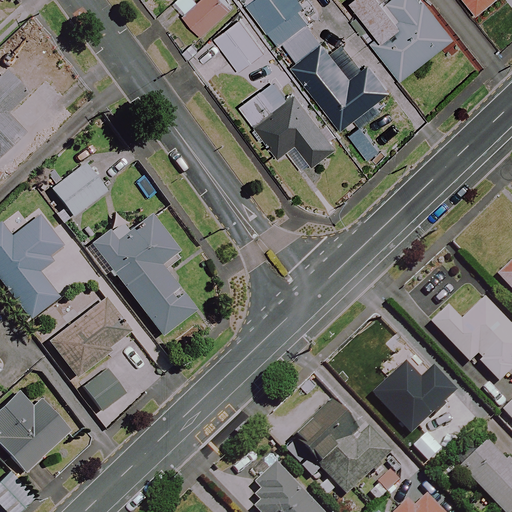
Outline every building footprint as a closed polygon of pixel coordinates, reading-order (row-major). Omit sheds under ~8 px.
[(233,9),(224,0),(204,0),(187,16),(203,35),(233,9)] [(305,7),(299,0),(253,0),(248,4),(279,45),(308,23),(299,11),(305,7)] [(453,40),(422,0),(394,0),(389,4),(406,25),(378,46),(402,78),(453,40)] [(466,0),(479,15),(496,0),(466,0)] [(266,52),(242,19),(216,37),(241,70),(266,52)] [(351,80),(324,45),(295,67),(342,129),(391,93),(371,66),(351,80)] [(0,156),(28,132),(9,111),(25,97),(5,75),(0,79),(0,156)] [(280,158),(288,151),(302,169),(311,162),(315,166),(338,148),(297,94),(279,108),(264,89),(241,107),(256,126),(280,158)] [(106,192),(84,162),(50,188),(72,218),(106,192)] [(178,252),(150,216),(116,242),(108,231),(90,244),(161,336),(194,311),(160,266),(178,252)] [(62,248),(39,218),(10,239),(0,224),(0,281),(29,321),(58,300),(39,273),(51,264),(47,259),(62,248)] [(511,262),(497,276),(511,293),(511,262)] [(511,330),(484,301),(461,323),(448,309),(431,325),(469,364),(475,359),(498,384),(511,370),(511,330)] [(128,335),(103,303),(49,343),(75,378),(106,355),(104,352),(128,335)] [(422,379),(407,363),(372,395),(410,436),(455,393),(433,369),(422,379)] [(125,395),(106,371),(83,389),(102,413),(125,395)] [(32,408),(18,393),(0,409),(0,445),(22,472),(67,432),(40,401),(32,408)] [(511,402),(503,412),(511,420),(511,402)] [(363,435),(333,404),(294,440),(348,497),(393,455),(369,430),(363,435)] [(448,430),(437,418),(417,437),(429,449),(448,430)] [(511,511),(511,469),(487,444),(461,470),(501,511),(511,511)] [(319,511),(276,466),(254,486),(264,496),(252,507),(256,511),(319,511)] [(18,511),(33,499),(9,473),(0,481),(0,506),(5,511),(18,511)] [(458,511),(452,505),(445,511),(441,511),(417,488),(393,511),(458,511)]
